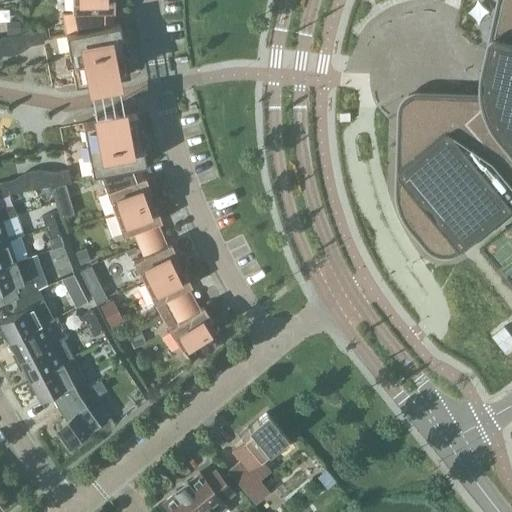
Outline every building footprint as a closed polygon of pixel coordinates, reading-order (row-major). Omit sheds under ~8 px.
[(61,15),(64,34),(83,30),(109,25),(108,12),(113,12),(113,0),(71,0),(72,13),(61,15)] [(399,112),(397,188),(398,202),(403,216),(411,228),(426,246),(434,253),(443,256),(453,255),(462,251),(462,250),(463,250),(511,209),(511,0),(498,0),(487,50),(483,70),(482,74),(481,82),(482,91),(482,94),(420,92),(412,94),(406,98),(401,104),(399,112)] [(7,35),(20,34),(19,21),(6,21),(7,35)] [(59,21),(46,23),(47,35),(61,34),(59,21)] [(109,25),(83,30),(64,34),(74,84),(92,81),(92,84),(95,85),(98,85),(101,84),(104,84),(106,83),(109,82),(111,81),(111,77),(128,74),(118,23),(109,25)] [(0,50),(3,50),(4,55),(18,52),(17,48),(43,43),(41,30),(0,37),(0,50)] [(60,65),(60,44),(50,43),(50,65),(60,65)] [(110,171),(136,166),(145,164),(135,113),(118,117),(118,113),(115,113),(112,113),(109,113),(106,114),(104,114),(101,116),(98,117),(99,120),(82,124),(91,174),(99,173),(110,171)] [(99,173),(105,191),(113,213),(150,200),(148,193),(150,192),(144,177),(140,178),(136,166),(110,171),(99,173)] [(27,177),(3,182),(5,194),(70,182),(67,170),(41,175),(40,170),(26,173),(27,177)] [(68,198),(64,184),(51,189),(55,202),(68,198)] [(132,232),(138,244),(161,234),(156,223),(161,221),(155,206),(152,207),(150,200),(113,213),(122,236),(132,232)] [(0,220),(0,221),(17,215),(13,205),(0,209),(0,220)] [(55,224),(51,213),(42,216),(46,228),(55,224)] [(0,221),(0,220),(0,243),(7,241),(20,237),(17,227),(4,231),(0,221)] [(55,224),(46,228),(50,239),(59,236),(55,224)] [(133,261),(143,283),(178,265),(175,259),(177,258),(170,243),(166,245),(161,234),(138,244),(143,256),(133,261)] [(0,265),(14,261),(7,241),(0,243),(0,265)] [(79,264),(89,261),(85,249),(75,253),(79,264)] [(14,261),(0,265),(0,294),(3,304),(14,299),(38,289),(27,257),(14,261)] [(187,288),(191,286),(184,271),(181,272),(178,265),(143,283),(160,317),(192,298),(187,288)] [(90,266),(79,271),(84,282),(95,277),(90,266)] [(0,323),(2,328),(0,329),(0,335),(7,342),(53,318),(43,300),(38,289),(14,299),(20,310),(0,320),(0,323)] [(202,306),(198,309),(192,298),(160,317),(180,349),(213,329),(209,322),(211,320),(202,306)] [(112,301),(100,307),(110,329),(123,323),(112,301)] [(97,321),(91,310),(82,315),(87,326),(97,321)] [(15,353),(19,361),(63,338),(68,336),(57,316),(53,318),(7,342),(13,354),(15,353)] [(87,326),(93,336),(102,331),(97,321),(87,326)] [(511,335),(505,326),(492,337),(505,352),(511,346),(511,335)] [(146,344),(140,331),(127,336),(133,349),(146,344)] [(21,370),(27,382),(73,358),(72,357),(73,356),(63,338),(19,361),(23,369),(21,370)] [(73,358),(27,382),(29,395),(36,393),(39,400),(51,394),(57,406),(89,387),(82,376),(73,358)] [(65,417),(54,425),(60,433),(58,434),(68,448),(79,440),(77,438),(99,423),(109,416),(96,398),(108,390),(101,380),(89,387),(57,406),(65,417)] [(260,460),(275,448),(276,449),(277,449),(278,450),(280,450),(281,450),(283,450),(284,449),(285,448),(286,447),(287,446),(287,444),(287,443),(287,441),(287,440),(286,438),(287,438),(266,413),(243,431),(247,436),(231,449),(240,460),(228,470),(254,502),(267,492),(257,479),(268,470),(260,460)] [(109,416),(99,423),(105,432),(115,425),(109,416)] [(215,511),(225,504),(222,501),(233,492),(215,470),(204,479),(199,473),(187,482),(186,481),(173,492),(174,493),(162,503),(169,511),(215,511)]
